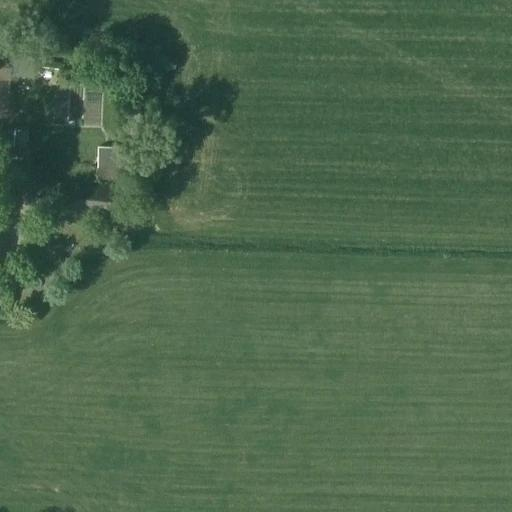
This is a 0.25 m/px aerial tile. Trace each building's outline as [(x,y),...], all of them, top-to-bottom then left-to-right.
[(10,68),(0,67),(0,111),(7,112),(10,68)] [(105,124),(106,86),(58,85),(57,123),(105,124)] [(15,128),(0,126),(0,143),(14,145),(15,128)] [(125,148),(98,146),(97,166),(124,168),(125,148)] [(123,186),(74,182),(72,211),(121,214),(123,186)]
